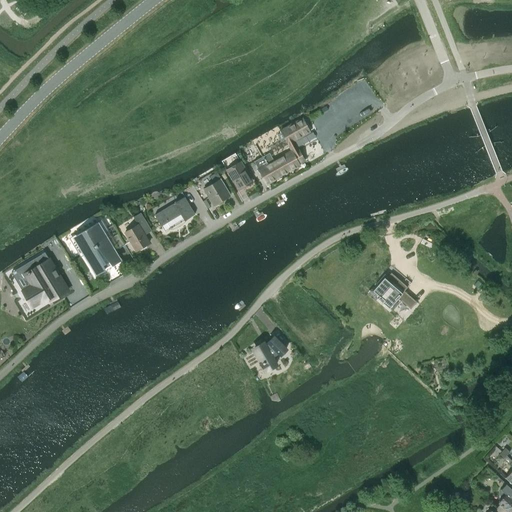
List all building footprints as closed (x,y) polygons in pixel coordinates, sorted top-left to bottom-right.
[(293,151),(292,151),(300,165),(305,162),(294,142),(310,132),(302,118),(281,130),(293,151)] [(274,135),(268,139),(272,145),(278,141),(274,135)] [(263,150),(270,146),(266,139),(259,143),(263,150)] [(245,148),(250,156),(258,152),(253,143),(245,148)] [(301,167),(300,165),(292,151),(274,161),(269,153),(256,161),(261,169),(259,169),(268,185),(301,167)] [(241,163),(228,171),(240,191),(253,183),(241,163)] [(222,180),(204,191),(214,207),(232,196),(222,180)] [(173,229),(174,230),(176,229),(178,228),(180,227),(182,226),(184,224),(186,222),(185,222),(196,215),(185,198),(155,217),(162,227),(167,223),(171,229),(169,230),(170,231),(173,229)] [(126,234),(137,252),(140,250),(141,251),(147,247),(148,246),(150,244),(143,232),(150,227),(142,214),(135,218),(139,226),(126,234)] [(96,229),(81,238),(102,273),(117,264),(96,229)] [(68,291),(45,252),(18,268),(29,285),(23,289),(34,306),(50,297),(51,300),(51,301),(68,291)] [(373,290),(371,292),(377,298),(389,308),(398,298),(410,309),(417,302),(404,291),(407,287),(391,272),(387,276),(386,278),(380,284),(379,283),(378,285),(373,290)] [(263,342),(254,348),(263,363),(267,370),(276,364),(272,357),(278,354),(280,355),(286,349),(274,337),(268,343),(265,346),(263,342)] [(511,460),(506,455),(501,451),(498,455),(509,465),(511,461),(511,460)] [(500,490),(501,490),(499,492),(499,494),(499,496),(499,498),(499,500),(499,501),(497,502),(499,504),(496,508),(500,511),(511,511),(511,506),(511,499),(510,498),(511,495),(511,489),(506,484),(500,490)]
